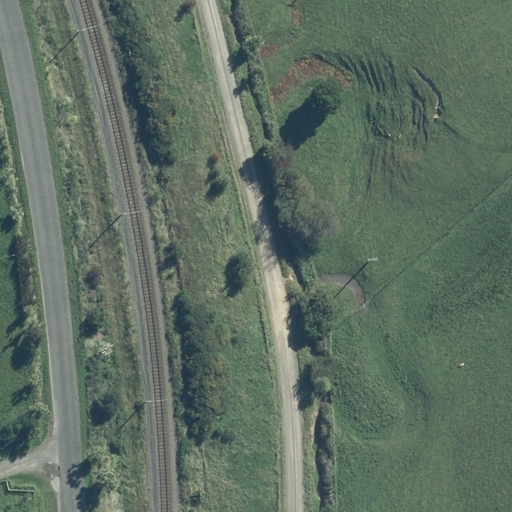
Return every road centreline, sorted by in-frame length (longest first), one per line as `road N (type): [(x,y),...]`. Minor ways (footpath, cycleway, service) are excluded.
road 1 (residential): [(296,511),(284,335),(207,0)]
road 2 (unclassified): [(3,0),(42,189),(73,511)]
